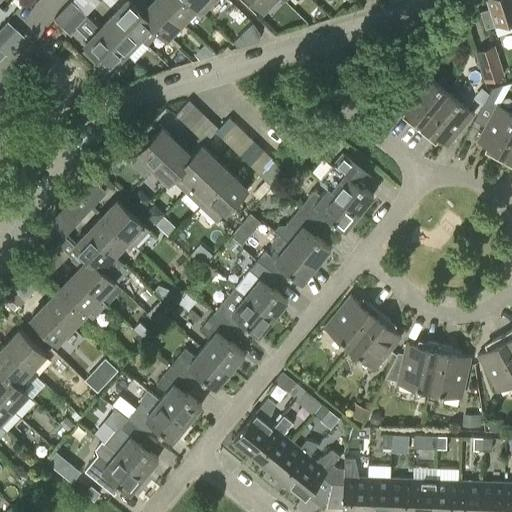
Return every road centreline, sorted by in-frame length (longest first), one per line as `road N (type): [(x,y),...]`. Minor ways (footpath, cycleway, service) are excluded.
road 1 (residential): [(13,213),(127,106),(324,41)]
road 2 (residential): [(195,458),(361,256)]
road 3 (residential): [(511,289),(485,311),(450,316),(425,308),(361,256)]
road 4 (residential): [(324,41),(344,104),(421,174)]
